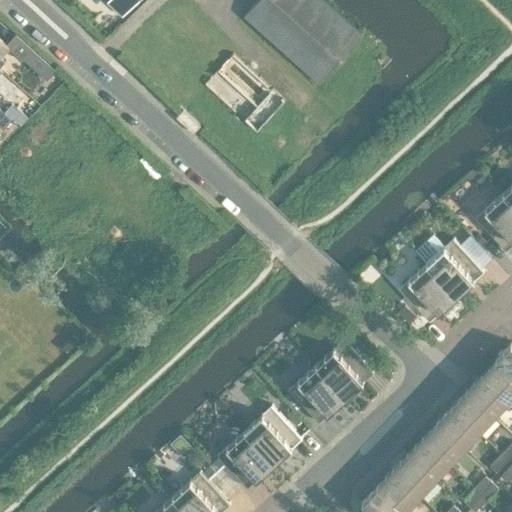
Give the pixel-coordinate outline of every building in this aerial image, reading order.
[(107,0),(123,15),(136,0),(107,0)] [(307,0),(259,0),(257,2),(304,46),(329,19),(307,0)] [(206,26),(184,49),(228,90),(249,65),(206,26)] [(7,45),(6,46),(21,59),(22,58),(46,79),(54,69),(15,34),(15,33),(5,43),(7,45)] [(249,65),(228,90),(272,130),(294,107),(249,65)] [(10,119),(0,109),(0,126),(2,128),(10,119)] [(179,113),(176,116),(194,132),(196,129),(199,127),(201,125),(183,109),(181,111),(179,113)] [(477,163),(465,173),(478,188),(490,178),(477,163)] [(511,182),(503,191),(511,200),(511,182)] [(511,243),(511,200),(503,191),(476,216),(506,249),(511,243)] [(454,236),(427,261),(457,294),(485,269),(454,236)] [(457,294),(427,261),(399,286),(430,319),(457,294)] [(404,303),(397,311),(409,322),(416,314),(404,303)] [(343,337),(316,362),(347,396),(374,371),(343,337)] [(497,357),(496,357),(511,372),(511,341),(510,342),(510,343),(504,349),(503,350),(503,351),(497,357)] [(481,373),(509,400),(511,396),(511,372),(496,357),(495,358),(496,359),(489,365),(488,366),(488,367),(482,373),(481,373)] [(347,396),(316,362),(289,388),(319,421),(347,396)] [(467,389),(466,389),(494,415),(509,400),(481,373),(480,374),(481,374),(475,381),(474,381),(473,382),(467,389)] [(452,404),(451,405),(479,431),(494,415),(466,389),(466,390),(460,397),(460,396),(458,398),(459,398),(453,405),(452,404)] [(272,403),(245,428),(275,461),(303,436),(272,403)] [(437,420),(437,421),(465,447),(479,431),(451,405),(451,406),(445,413),(445,412),(443,414),(444,414),(438,420),(437,420)] [(422,436),(450,463),(465,447),(437,421),(436,422),(430,429),(430,428),(429,429),(429,430),(423,436),(422,436)] [(275,461),(245,428),(217,453),(248,487),(275,461)] [(408,452),(407,452),(435,479),(438,476),(446,483),(454,474),(446,467),(450,463),(422,436),(421,437),(422,437),(415,444),(414,445),(408,452)] [(511,440),(501,452),(508,458),(511,454),(511,440)] [(393,467),(392,468),(420,494),(435,479),(407,452),(406,453),(407,453),(401,460),(400,460),(399,461),(400,461),(393,468),(393,467)] [(508,458),(501,452),(490,464),(497,470),(508,458)] [(511,474),(511,462),(501,474),(507,480),(511,474)] [(378,483),(377,484),(406,511),(408,511),(406,510),(420,494),(392,468),(392,469),(386,476),(385,475),(384,476),(385,477),(378,484),(378,483)] [(200,469),(173,494),(189,511),(219,511),(231,502),(200,469)] [(486,474),(474,486),(481,492),(492,480),(486,474)] [(492,480),(481,492),(487,498),(498,486),(492,480)] [(406,511),(377,484),(376,485),(377,485),(371,492),(371,491),(369,493),(363,500),(363,499),(362,501),(363,502),(364,502),(371,509),(371,510),(373,511),(374,511),(406,511)] [(463,498),(470,504),(481,492),(474,486),(463,498)] [(481,492),(470,504),(476,510),(487,498),(481,492)] [(189,511),(173,494),(153,511),(189,511)] [(454,503),(445,511),(457,511),(460,509),(454,503)]
